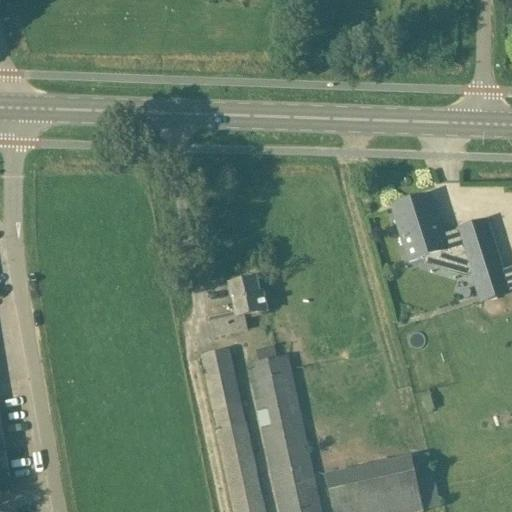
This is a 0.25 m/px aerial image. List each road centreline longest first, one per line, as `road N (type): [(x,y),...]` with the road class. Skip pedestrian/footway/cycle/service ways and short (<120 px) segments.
road 1 (primary): [(3,108),(490,125)]
road 2 (unclassified): [(60,511),(12,236),(3,108)]
road 3 (unclassified): [(490,125),(483,0)]
